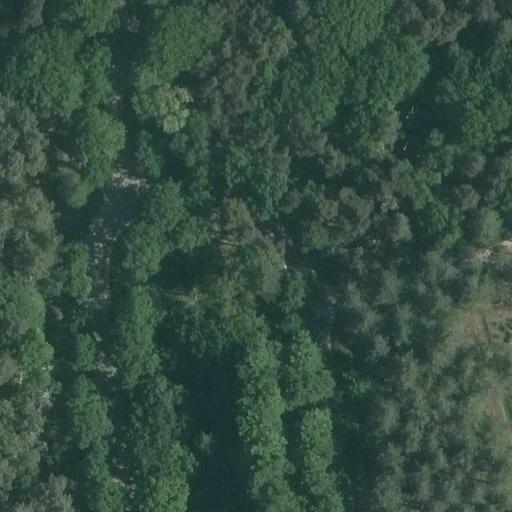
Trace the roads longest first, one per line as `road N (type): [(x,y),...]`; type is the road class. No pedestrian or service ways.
road 1 (tertiary): [(347,511),(318,319),(291,252),(232,204),(189,193),(130,195)]
road 2 (tertiary): [(131,511),(95,347),(94,262),(96,243),(130,195)]
road 3 (unclassified): [(130,195),(113,85),(135,0)]
